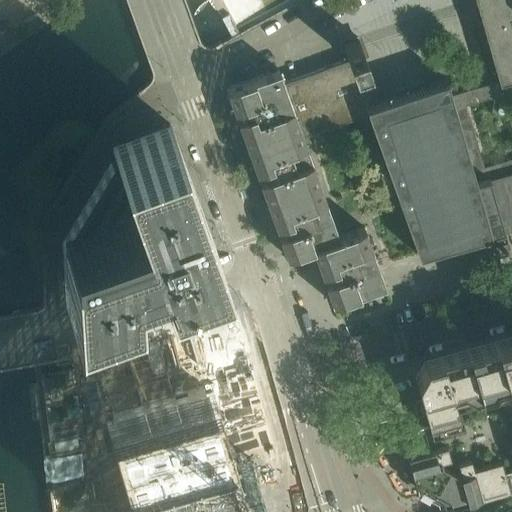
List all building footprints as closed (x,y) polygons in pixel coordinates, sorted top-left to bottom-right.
[(511,0),(475,0),(481,22),(476,24),(477,28),(483,50),(489,48),(498,81),(511,77),(511,0)] [(363,55),(361,47),(358,38),(342,44),(348,60),(361,56),(363,55)] [(348,60),(284,83),(283,84),(299,126),(303,138),(367,114),(365,107),(378,103),(375,94),(361,56),(348,60)] [(299,126),(283,84),(284,83),(279,69),(226,88),(234,110),(239,108),(242,116),(245,124),(240,126),(246,145),(299,126)] [(504,247),(503,244),(507,243),(504,232),(511,229),(511,77),(498,81),(490,83),(450,95),(446,80),(425,87),(423,81),(409,86),(396,90),(398,96),(378,103),(365,107),(367,114),(419,255),(486,237),(490,248),(493,247),(494,249),(504,247)] [(216,251),(170,124),(122,142),(112,145),(115,153),(62,240),(66,305),(216,251)] [(319,181),(303,138),(299,126),(246,145),(253,164),(259,162),(264,178),(259,180),(266,200),(319,181)] [(338,236),(319,181),(266,200),(276,226),(281,224),(284,233),(279,235),(286,256),(305,250),(304,248),(338,236)] [(339,236),(338,236),(304,248),(305,250),(312,247),(321,273),(326,271),(330,280),(324,282),(332,303),(385,284),(364,227),(339,236)] [(239,316),(96,357),(139,511),(244,511),(237,487),(264,474),(281,454),(264,397),(262,397),(239,316)] [(511,328),(422,355),(418,363),(417,365),(413,373),(421,399),(417,400),(414,405),(414,409),(416,413),(421,414),(430,446),(413,451),(409,453),(419,492),(422,490),(437,498),(438,503),(511,481),(511,328)] [(37,481),(45,481),(45,473),(37,473),(37,481)]
